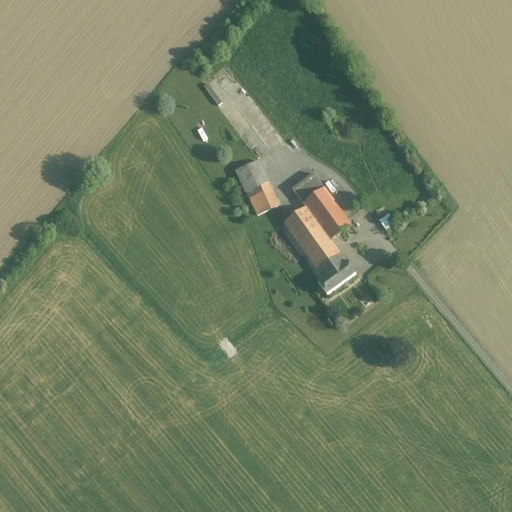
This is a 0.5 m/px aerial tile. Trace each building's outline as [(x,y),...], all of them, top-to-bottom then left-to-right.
[(183,87),(194,84),(192,77),(181,81),(183,87)] [(217,106),(222,103),(208,84),(204,87),(217,106)] [(275,131),(270,134),(276,145),(281,142),(275,131)] [(248,195),(270,185),(260,165),(237,175),(246,196),(248,195)] [(295,192),(305,206),(326,190),(316,176),(295,192)] [(270,185),(248,195),(258,218),(280,206),(270,185)] [(353,228),(326,190),(305,206),(308,210),(332,242),(353,228)] [(332,242),(308,210),(286,226),(309,259),(318,272),(341,255),(332,242)] [(378,221),(386,231),(396,224),(388,214),(378,221)] [(280,232),(269,239),(281,256),(291,248),(280,232)] [(341,255),(318,272),(323,279),(324,281),(319,285),(328,297),(357,276),(348,264),(341,255)] [(317,276),(320,281),(323,279),(318,272),(309,259),(298,266),(309,281),(317,276)] [(377,277),(382,287),(388,285),(383,274),(377,277)] [(310,286),(320,281),(317,276),(309,281),(304,284),(307,288),(310,286)]
